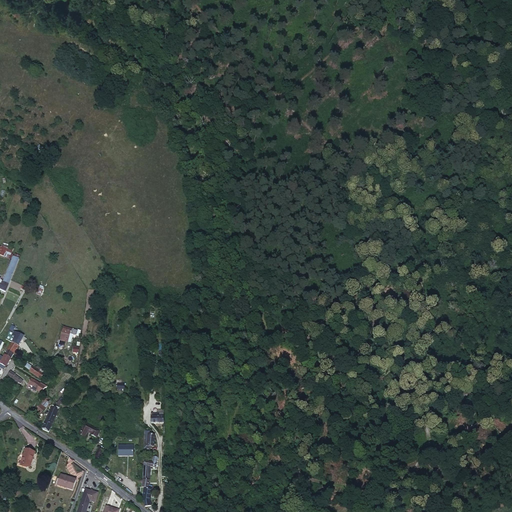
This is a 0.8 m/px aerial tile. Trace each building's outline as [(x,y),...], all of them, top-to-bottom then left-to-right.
[(1,245),(0,246),(0,255),(9,259),(13,250),(1,245)] [(12,258),(8,267),(3,282),(9,285),(18,260),(12,258)] [(0,291),(5,293),(8,286),(0,282),(0,291)] [(64,345),(67,335),(68,332),(62,329),(57,342),(64,345)] [(11,345),(17,348),(21,338),(15,335),(14,338),(11,345)] [(26,351),(30,347),(25,342),(21,346),(26,351)] [(11,345),(6,354),(12,357),(15,351),(17,348),(11,345)] [(4,370),(5,371),(6,370),(10,362),(4,359),(3,361),(1,366),(0,367),(1,369),(4,370)] [(31,369),(28,373),(40,382),(45,375),(41,373),(40,375),(31,369)] [(27,385),(36,392),(39,388),(30,381),(27,385)] [(43,392),(39,388),(36,392),(35,393),(39,397),(43,392)] [(36,410),(40,414),(44,409),(39,405),(36,410)] [(48,434),(59,409),(53,406),(41,430),(48,434)] [(150,424),(163,424),(163,417),(163,414),(151,414),(150,424)] [(83,425),(78,438),(84,440),(86,434),(92,436),(91,438),(96,440),(99,432),(83,425)] [(143,448),(149,449),(150,446),(152,446),(154,433),(148,432),(148,430),(144,429),(143,448)] [(118,445),(118,457),(134,457),(134,446),(118,445)] [(23,450),(18,465),(28,468),(33,454),(23,450)] [(98,459),(101,465),(106,452),(102,450),(98,459)] [(143,462),(142,486),(144,486),(149,487),(151,480),(148,479),(148,468),(156,468),(158,458),(152,457),(151,462),(143,462)] [(60,476),(57,486),(72,491),(75,481),(60,476)] [(144,486),(142,486),(144,505),(146,505),(147,511),(153,508),(151,505),(152,488),(149,487),(144,486)] [(85,490),(77,511),(85,511),(89,501),(95,503),(97,495),(85,490)]
